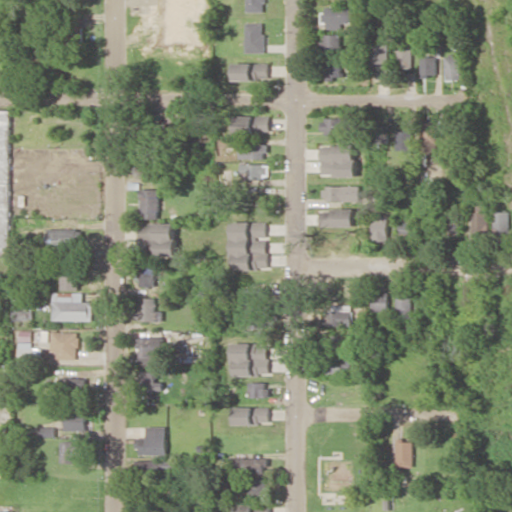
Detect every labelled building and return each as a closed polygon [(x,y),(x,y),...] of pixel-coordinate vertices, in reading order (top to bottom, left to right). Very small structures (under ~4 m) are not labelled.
[(246,0),(247,11),(266,11),(265,0),(246,0)] [(345,29),(345,23),(354,23),(354,6),(324,6),(324,28),(345,29)] [(265,22),(246,22),(246,52),(265,51),(265,22)] [(342,49),(342,33),(323,33),(323,49),(342,49)] [(391,43),(374,44),(375,79),(391,79),(391,43)] [(413,49),(398,49),(398,67),(413,67),(413,49)] [(437,55),(422,56),(422,75),(438,75),(437,55)] [(461,55),(445,56),(446,80),(462,79),(461,55)] [(343,77),(342,59),(326,60),(327,77),(343,77)] [(234,62),(234,80),(269,80),(269,62),(234,62)] [(0,254),(11,255),(13,110),(0,109),(0,254)] [(270,115),(234,116),(234,132),(270,132),(270,115)] [(358,133),(358,118),(323,117),(323,132),(358,133)] [(437,120),(421,120),(422,154),(438,153),(437,120)] [(413,151),(412,130),(397,131),(398,151),(413,151)] [(240,158),(267,158),(267,142),(240,143),(240,158)] [(357,176),(357,144),(322,143),(322,175),(357,176)] [(268,177),(269,163),(241,163),(240,177),(268,177)] [(325,185),(325,200),(360,200),(360,185),(325,185)] [(160,219),(160,188),(141,188),(141,219),(160,219)] [(356,226),(357,209),(321,208),(320,225),(356,226)] [(510,210),(494,211),(495,239),(511,239),(510,210)] [(484,211),(469,212),(469,218),(453,219),(454,236),(463,235),(463,226),(475,226),(475,234),(485,234),(484,211)] [(390,240),(389,213),(372,213),(373,241),(390,240)] [(268,221),(233,221),(233,269),(269,269),(268,221)] [(177,254),(176,223),(141,223),(141,254),(177,254)] [(416,228),(401,228),(401,242),(416,242),(416,228)] [(49,229),(49,247),(84,246),(84,229),(49,229)] [(50,275),(62,276),(62,289),(79,289),(79,252),(50,251),(50,275)] [(156,267),(139,266),(139,285),(156,286),(156,267)] [(242,305),(264,305),(264,287),(241,288),(242,305)] [(84,292),(54,291),(54,320),(94,321),(94,301),(84,301),(84,292)] [(374,310),(389,310),(388,291),(373,291),(374,310)] [(397,317),(412,318),(413,291),(398,291),(397,317)] [(156,297),(141,297),(140,320),(161,320),(161,312),(156,311),(156,297)] [(353,304),(324,305),(324,325),(354,325),(353,304)] [(34,310),(14,310),(14,319),(34,319),(34,310)] [(265,317),(249,316),(249,327),(265,328),(265,317)] [(79,331),(52,331),(52,351),(58,351),(58,359),(79,359),(79,331)] [(21,359),(38,358),(38,348),(33,348),(32,333),(20,333),(21,359)] [(347,333),(325,334),(326,352),(347,351),(347,333)] [(139,364),(163,363),(163,336),(139,337),(139,364)] [(234,375),(270,374),(269,342),(233,343),(234,375)] [(327,374),(352,374),(352,359),(328,359),(327,374)] [(268,381),(249,381),(250,396),(268,396),(268,381)] [(0,400),(9,400),(9,389),(0,389),(0,400)] [(234,423),(270,424),(270,406),(235,406),(234,423)] [(66,430),(89,429),(89,412),(65,413),(66,430)] [(57,426),(41,426),(41,436),(56,436),(57,426)] [(168,426),(147,426),(148,437),(138,437),(138,455),(168,454),(168,426)] [(398,466),(414,466),(413,439),(397,440),(398,466)] [(62,441),(62,462),(84,462),(83,440),(62,441)] [(234,474),(270,473),(270,455),(233,456),(234,474)] [(171,458),(147,462),(148,472),(173,468),(171,458)] [(238,493),(265,492),(265,477),(238,478),(238,493)] [(237,504),(237,511),(271,511),(271,503),(237,504)]
